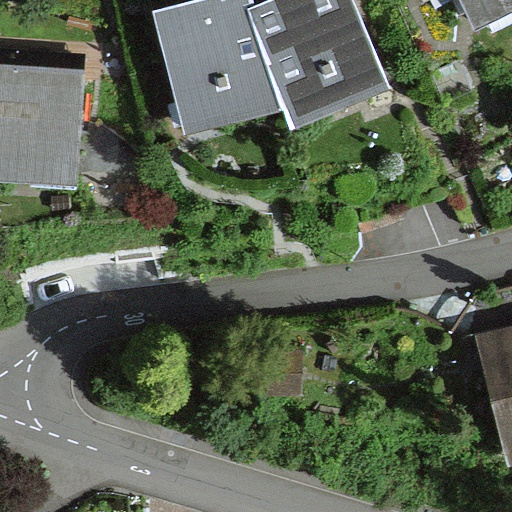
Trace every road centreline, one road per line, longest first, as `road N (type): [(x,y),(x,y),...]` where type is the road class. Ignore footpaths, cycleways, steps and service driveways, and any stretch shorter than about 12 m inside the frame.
road 1 (residential): [(0,398),(36,344),(102,314),(365,284),(511,250)]
road 2 (residential): [(300,511),(101,452)]
